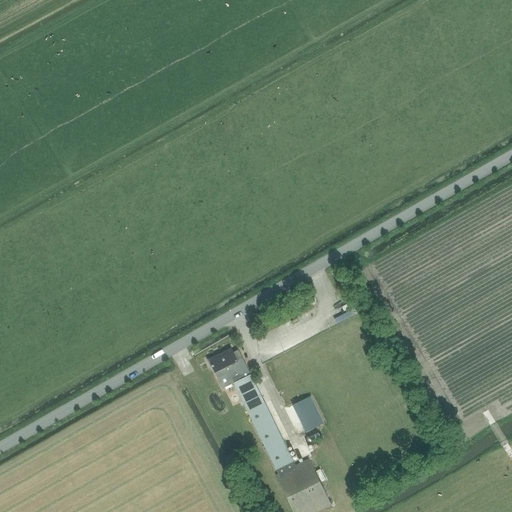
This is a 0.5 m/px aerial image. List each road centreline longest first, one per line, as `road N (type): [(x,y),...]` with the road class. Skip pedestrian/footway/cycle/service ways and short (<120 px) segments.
road 1 (tertiary): [(0,449),(511,158)]
road 2 (track): [(511,455),(350,250)]
